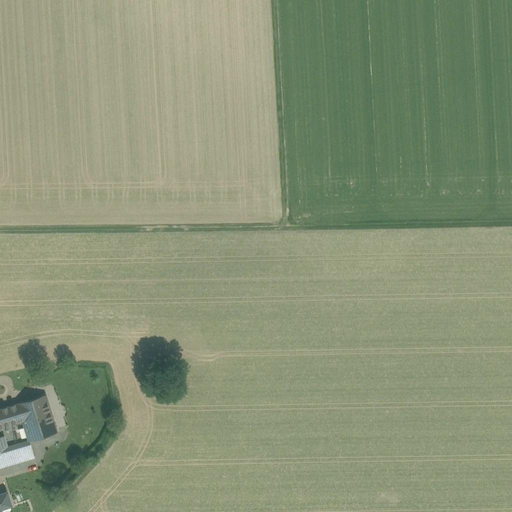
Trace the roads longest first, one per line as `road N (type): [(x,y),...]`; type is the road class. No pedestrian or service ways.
road 1 (track): [(0,225),(511,219)]
road 2 (track): [(277,0),(288,221)]
